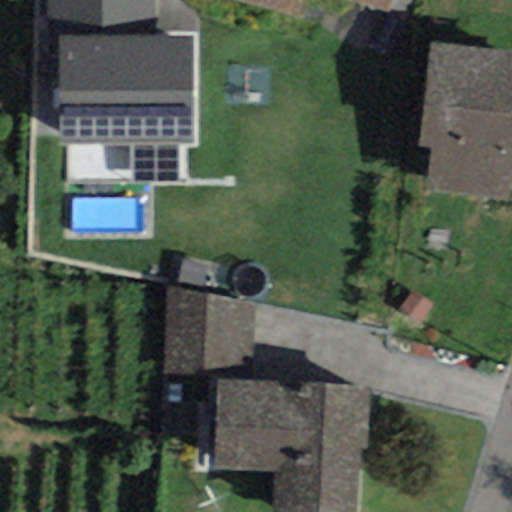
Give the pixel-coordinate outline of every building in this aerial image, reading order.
[(58,37),(156,35),(155,0),(46,0),(47,37),(58,37)] [(234,0),(292,16),(296,0),(345,0),(386,11),(389,0),(234,0)] [(60,146),(194,144),(192,35),(156,35),(58,37),(60,146)] [(425,192),(507,201),(511,158),(511,50),(430,41),(418,147),(430,148),(425,192)] [(166,288),(163,373),(253,377),(256,305),(166,288)] [(356,511),(359,476),(360,449),(367,449),(370,388),(217,381),(214,442),(213,469),(274,472),(272,511),(356,511)]
